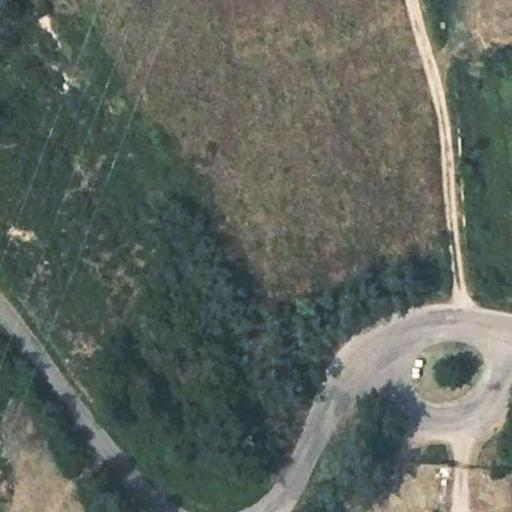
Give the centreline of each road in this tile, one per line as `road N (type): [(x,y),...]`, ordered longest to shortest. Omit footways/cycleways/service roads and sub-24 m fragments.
road 1 (track): [(464,323),(443,108),(412,0)]
road 2 (unclassified): [(168,511),(0,318)]
road 3 (unclassified): [(391,341),(392,381),(410,414),(444,426),(484,410),(507,331)]
road 4 (unclassified): [(391,341),(355,369),(260,511)]
